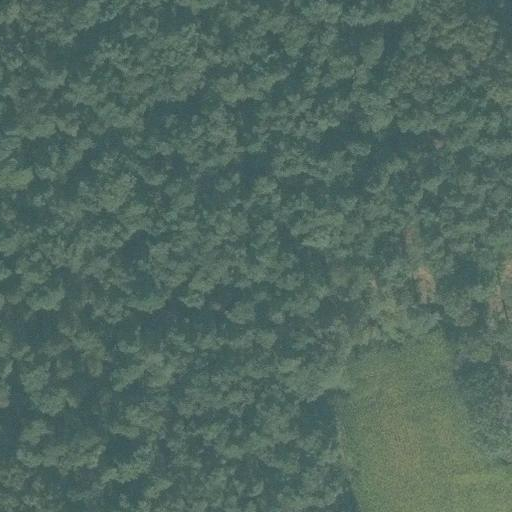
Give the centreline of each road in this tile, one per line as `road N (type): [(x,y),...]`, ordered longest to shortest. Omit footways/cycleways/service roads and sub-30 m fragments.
road 1 (track): [(72,511),(0,224)]
road 2 (track): [(197,511),(174,427),(56,446)]
